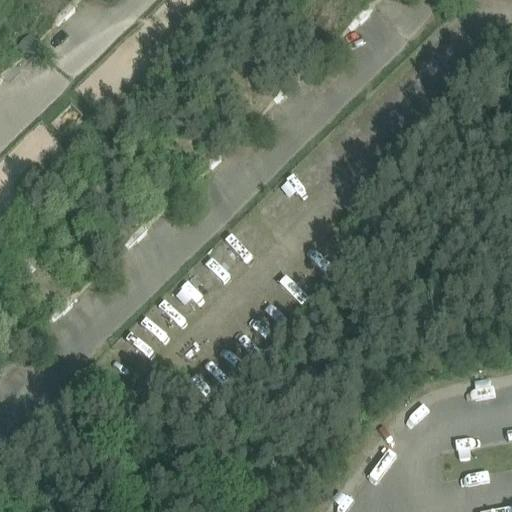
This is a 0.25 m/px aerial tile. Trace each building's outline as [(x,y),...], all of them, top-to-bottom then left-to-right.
[(80,5),(75,0),(32,0),(58,26),(80,5)] [(375,9),(366,0),(323,0),(353,30),(375,9)] [(301,82),(249,29),(227,50),(279,103),(301,82)] [(226,155),(174,102),(152,123),(204,176),(226,155)] [(152,227),(100,174),(78,196),(130,249),(152,227)] [(238,231),(220,249),(234,264),(252,246),(238,231)] [(77,300),(25,247),(3,269),(55,322),(77,300)] [(357,494),(367,478),(357,472),(346,488),(357,494)]
